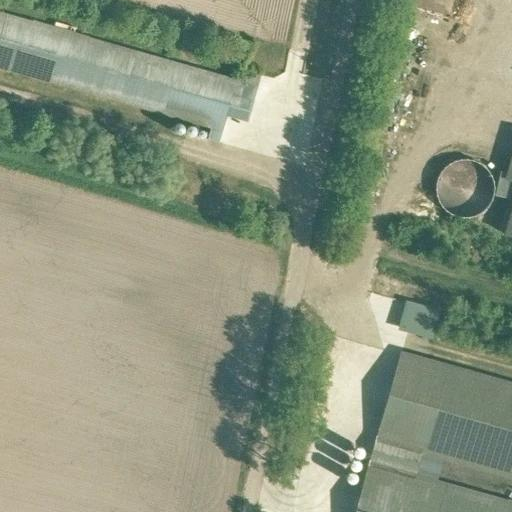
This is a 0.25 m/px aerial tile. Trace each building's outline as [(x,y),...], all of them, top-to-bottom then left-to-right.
[(447,10),(449,0),(415,0),(415,1),(447,10)] [(0,65),(230,128),(244,76),(0,9),(0,65)] [(442,198),(446,207),(454,213),(463,217),(473,218),(483,215),(492,210),(498,201),(501,192),(500,181),(497,172),(490,164),(481,159),(471,157),(461,158),(453,163),(446,170),(441,178),(440,188),(442,198)] [(427,339),(436,310),(400,298),(390,327),(427,339)] [(355,511),(511,511),(511,496),(422,471),(426,452),(511,475),(511,377),(406,346),(355,511)]
